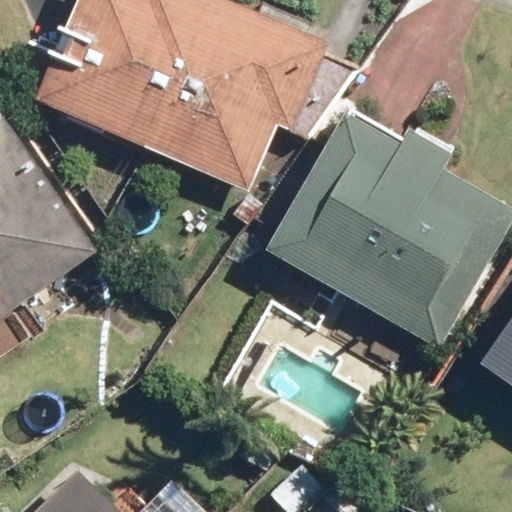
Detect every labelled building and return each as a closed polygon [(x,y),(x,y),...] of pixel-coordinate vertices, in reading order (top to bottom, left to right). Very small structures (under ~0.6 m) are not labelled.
[(256,193),(283,128),(312,140),(356,78),(312,59),(319,43),(215,0),(88,0),(45,104),(256,193)] [(0,369),(37,347),(17,316),(112,256),(4,84),(0,86),(0,369)] [(511,238),(511,205),(452,169),(461,154),(422,130),(413,145),(356,109),(271,247),(442,353),(511,238)] [(511,336),(491,366),(511,381),(511,336)] [(311,465),(274,501),(284,511),(316,511),(337,492),(311,465)] [(129,511),(86,468),(40,511),(129,511)]
